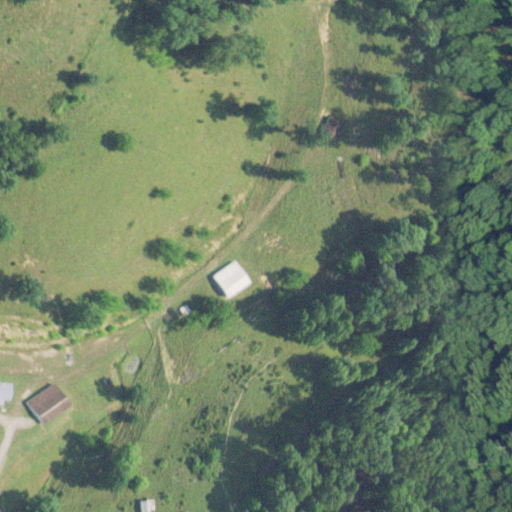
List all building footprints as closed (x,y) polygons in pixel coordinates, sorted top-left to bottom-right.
[(343,123),(327,116),(319,134),(335,140),(343,123)] [(210,276),(224,298),(248,282),(233,260),(210,276)] [(9,383),(0,382),(0,403),(7,404),(9,383)] [(41,425),(68,405),(51,383),(24,403),(41,425)] [(137,501),(136,511),(149,511),(149,501),(137,501)]
